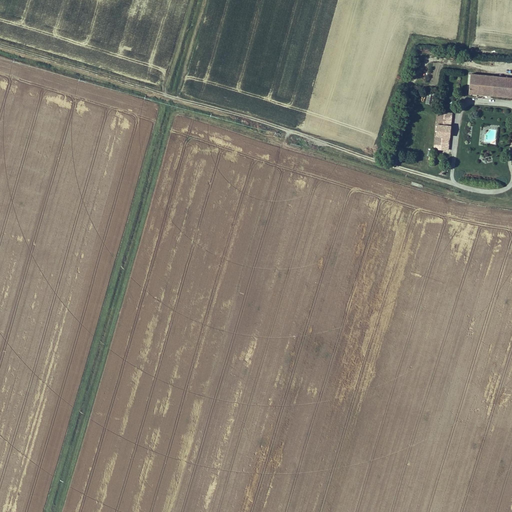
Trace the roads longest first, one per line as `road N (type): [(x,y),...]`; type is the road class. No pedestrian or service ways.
road 1 (track): [(0,43),(452,183)]
road 2 (unclassified): [(511,185),(500,192),(452,183),(470,102)]
